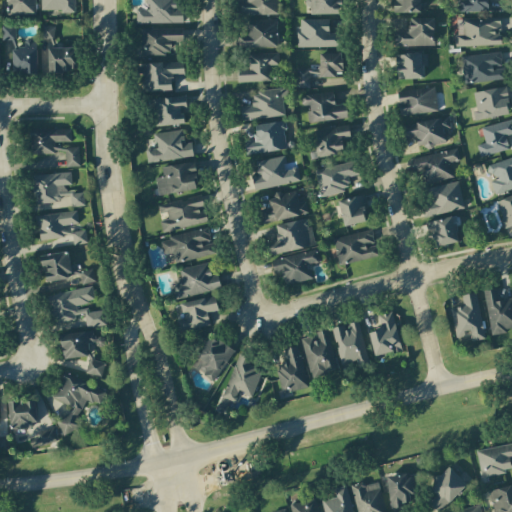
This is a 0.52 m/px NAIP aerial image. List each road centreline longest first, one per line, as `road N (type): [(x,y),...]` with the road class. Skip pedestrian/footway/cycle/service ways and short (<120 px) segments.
road 1 (secondary): [(0,486),(183,458),(511,373)]
road 2 (residential): [(437,387),(375,115),(369,0)]
road 3 (residential): [(266,309),(252,286),(221,148),(209,0)]
road 4 (tertiary): [(104,0),(114,208),(129,297)]
road 5 (residential): [(266,309),(511,257)]
road 6 (residential): [(0,372),(26,354),(0,146)]
road 7 (tertiary): [(183,458),(152,342),(129,297)]
road 8 (tertiary): [(129,297),(132,362),(154,464)]
